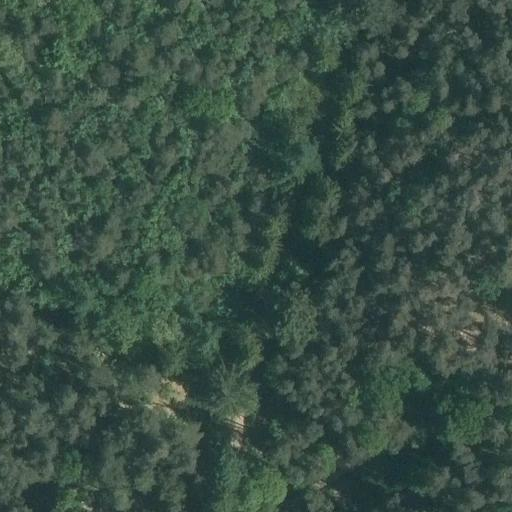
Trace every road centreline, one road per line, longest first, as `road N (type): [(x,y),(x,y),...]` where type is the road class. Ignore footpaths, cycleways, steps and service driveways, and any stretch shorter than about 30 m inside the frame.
road 1 (track): [(235,511),(254,373),(338,0)]
road 2 (track): [(0,272),(160,328),(254,373)]
road 3 (track): [(511,426),(409,436),(270,511)]
